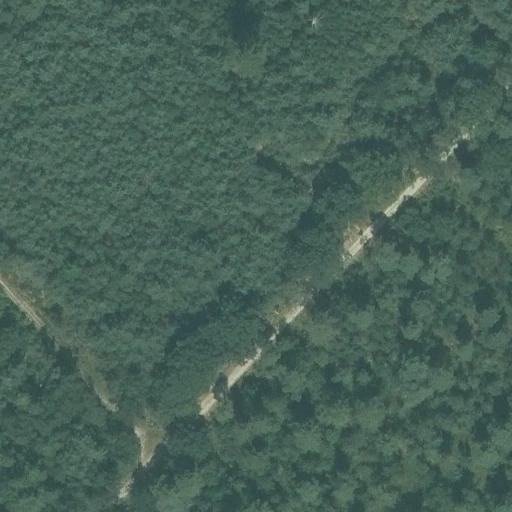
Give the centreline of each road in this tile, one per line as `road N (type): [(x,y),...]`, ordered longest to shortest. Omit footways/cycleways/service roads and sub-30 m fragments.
road 1 (track): [(154,455),(511,80)]
road 2 (track): [(100,511),(154,455),(0,280)]
